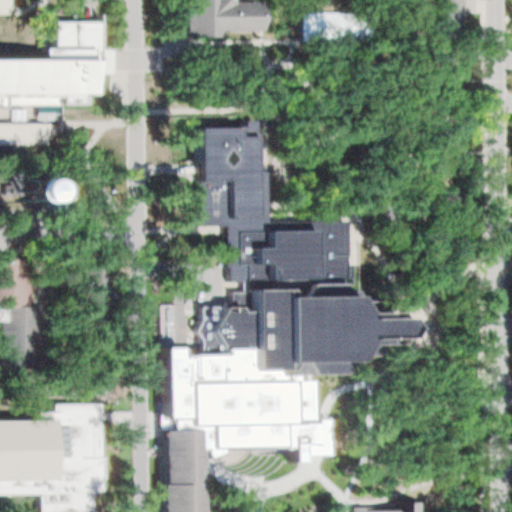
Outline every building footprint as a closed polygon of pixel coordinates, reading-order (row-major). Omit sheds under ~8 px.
[(210,0),(210,1),(250,1),(250,28),(211,28),(211,36),(176,34),(175,0),(210,0)] [(431,0),(431,40),(459,40),(458,0),(431,0)] [(95,11),(88,11),(88,18),(42,19),(42,45),(29,45),(29,58),(0,58),(0,94),(47,96),(47,104),(71,104),(71,94),(78,94),(79,72),(96,71),(95,11)] [(301,11),(372,11),(372,37),(301,38),(301,11)] [(429,105),(451,105),(451,72),(429,72),(429,105)] [(190,128),(232,127),(232,137),(249,137),(249,173),(259,173),(260,222),(300,221),(301,215),(344,215),(345,263),(346,289),(353,299),(364,299),(372,310),(382,310),(386,315),(391,316),(396,326),(391,336),(386,336),(382,343),(373,343),(366,356),(353,356),(343,373),(310,374),(309,380),(307,380),(308,421),(311,420),(312,443),(295,443),(295,461),(284,461),(283,446),(212,446),(213,451),(198,457),(194,448),(189,448),(189,428),(163,429),(163,417),(156,417),(155,345),(172,345),(172,353),(194,353),(193,339),(187,329),(192,321),(192,305),(226,305),(225,291),(241,291),(241,287),(247,287),(247,280),(222,281),(221,265),(219,265),(218,225),(192,226),(190,128)] [(462,139),(455,139),(455,131),(431,131),(431,170),(462,170),(462,139)] [(0,262),(0,364),(32,365),(33,306),(22,306),(22,263),(0,262)] [(106,265),(106,299),(87,299),(86,292),(75,291),(74,270),(83,271),(83,265),(106,265)] [(106,315),(108,344),(81,344),(80,316),(106,315)] [(182,353),(182,326),(166,326),(166,353),(182,353)] [(82,359),(111,359),(110,388),(83,388),(82,359)] [(96,511),(94,401),(47,402),(47,414),(0,415),(0,493),(31,494),(33,511),(96,511)] [(155,429),(163,429),(189,428),(189,448),(194,448),(195,511),(152,511),(152,483),(156,483),(155,429)] [(468,509),(468,485),(446,485),(446,509),(468,509)] [(347,511),(347,505),(423,503),(422,511),(347,511)]
